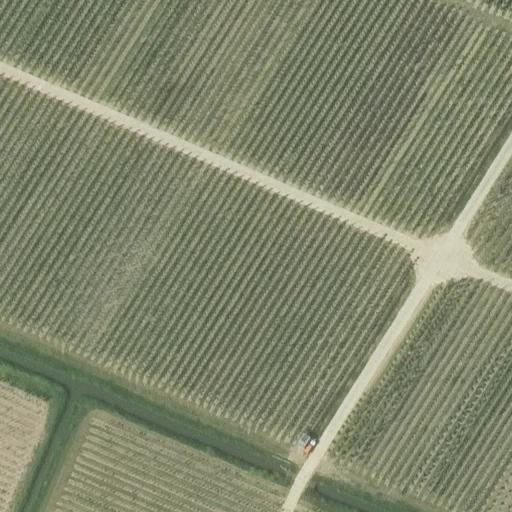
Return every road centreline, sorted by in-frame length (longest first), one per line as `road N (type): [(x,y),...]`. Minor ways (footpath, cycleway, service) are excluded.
road 1 (track): [(511,285),(0,66)]
road 2 (track): [(0,330),(424,511)]
road 3 (track): [(285,511),(511,141)]
